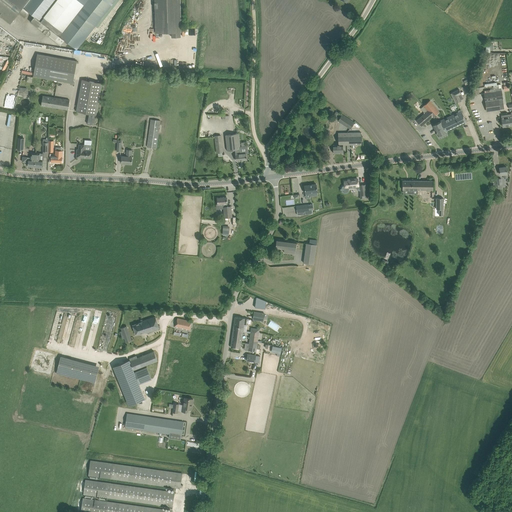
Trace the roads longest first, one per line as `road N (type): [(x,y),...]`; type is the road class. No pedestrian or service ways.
road 1 (unclassified): [(198,511),(233,302),(274,224),(271,177)]
road 2 (unclassified): [(0,170),(185,183),(271,177)]
road 3 (unclassified): [(271,177),(511,146)]
road 4 (unclassified): [(265,155),(373,0)]
road 5 (unclassified): [(265,155),(252,132),(252,0)]
